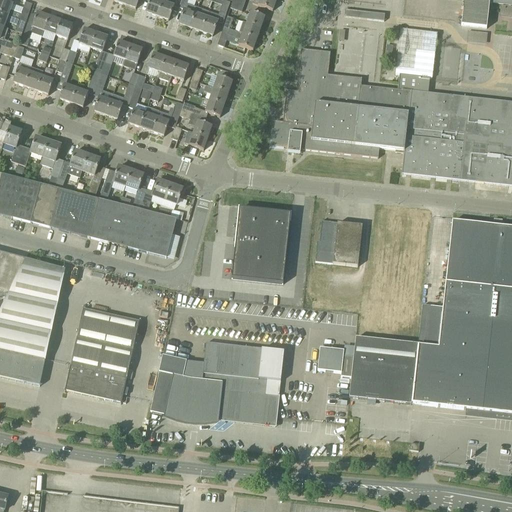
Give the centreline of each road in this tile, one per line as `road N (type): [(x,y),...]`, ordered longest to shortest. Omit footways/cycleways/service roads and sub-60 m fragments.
road 1 (tertiary): [(424,493),(82,456),(0,439)]
road 2 (residential): [(511,210),(212,177)]
road 3 (residential): [(212,177),(184,268),(165,279),(0,233)]
road 4 (residential): [(212,177),(0,103)]
road 5 (residential): [(258,76),(51,0)]
